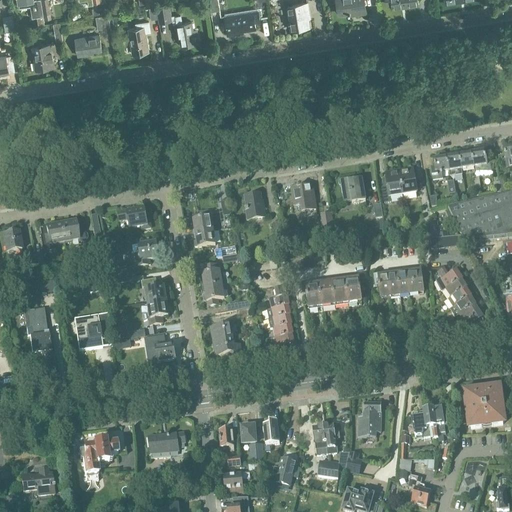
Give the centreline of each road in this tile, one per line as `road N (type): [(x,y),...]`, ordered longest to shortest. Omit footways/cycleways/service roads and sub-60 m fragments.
road 1 (residential): [(0,95),(511,15)]
road 2 (residential): [(307,381),(292,277),(466,256),(511,344)]
road 3 (residential): [(168,188),(511,129)]
road 4 (residential): [(201,396),(168,188)]
road 5 (tertiary): [(201,396),(0,426)]
road 6 (residential): [(0,219),(168,188)]
road 7 (tertiary): [(434,362),(307,381)]
